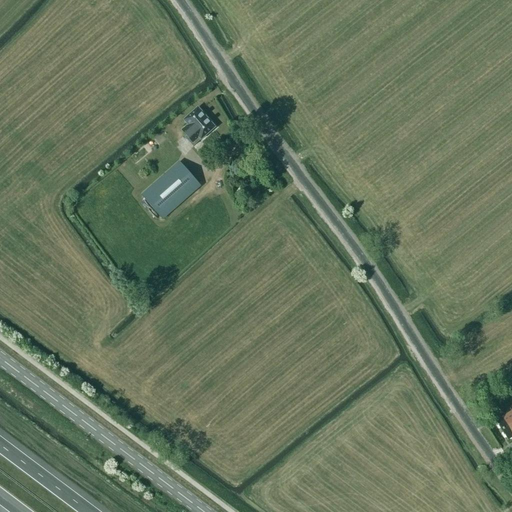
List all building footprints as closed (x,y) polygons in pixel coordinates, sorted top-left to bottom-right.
[(193,147),(199,142),(215,128),(198,108),(184,121),(188,125),(181,131),(193,147)] [(153,175),(159,182),(186,159),(159,129),(148,139),(153,144),(146,151),(148,154),(144,158),(151,166),(155,161),(161,168),(153,175)] [(181,163),(142,196),(162,219),(201,186),(181,163)] [(206,198),(132,262),(149,282),(223,218),(206,198)] [(511,411),(496,421),(508,440),(511,437),(511,411)]
